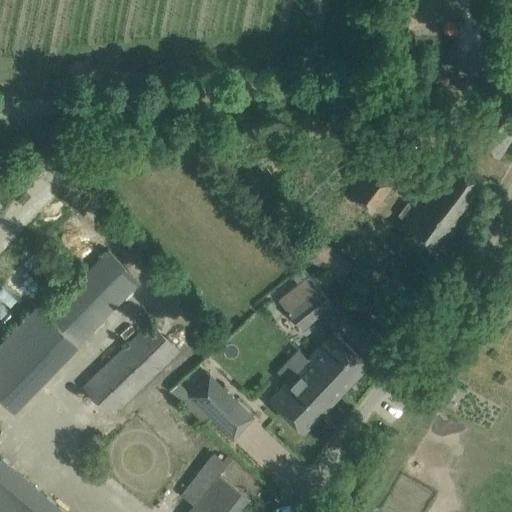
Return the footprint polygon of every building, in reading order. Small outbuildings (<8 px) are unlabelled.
[(456,32),(456,12),(457,0),(394,0),(394,29),(456,32)] [(465,135),(498,157),(511,135),(511,97),(497,87),(465,135)] [(370,165),(321,229),(353,252),(383,213),(377,208),(429,134),(410,120),(374,168),(370,165)] [(398,224),(437,253),(458,226),(488,180),(451,154),(412,206),(408,203),(403,209),(408,212),(398,224)] [(295,248),(339,280),(352,264),(306,231),(295,248)] [(0,344),(0,397),(15,412),(143,281),(109,249),(46,314),(38,306),(0,344)] [(278,299),(287,310),(302,328),(332,303),(309,275),(278,299)] [(82,386),(110,414),(178,349),(150,320),(82,386)] [(334,332),(310,357),(343,389),(367,363),(334,332)] [(303,431),(343,389),(310,357),(270,399),(303,431)] [(217,422),(238,400),(220,383),(215,389),(204,378),(188,394),(217,422)] [(232,511),(246,494),(227,479),(219,473),(227,462),(214,453),(182,494),(194,503),(187,511),(232,511)] [(64,511),(0,457),(0,511),(64,511)]
